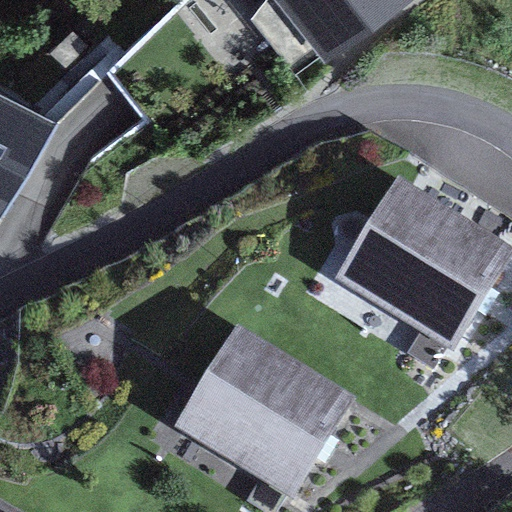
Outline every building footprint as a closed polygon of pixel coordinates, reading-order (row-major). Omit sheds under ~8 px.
[(261,0),(253,10),(296,70),(321,51),(326,58),(406,0),(261,0)] [(0,218),(64,114),(0,74),(0,218)] [(511,261),(511,244),(398,176),(336,279),(423,332),(410,353),(437,370),(448,351),(455,355),(511,261)] [(366,401),(239,323),(175,427),(262,480),(249,502),(265,511),(276,511),(286,496),(295,501),(320,461),(327,465),(366,401)] [(17,511),(0,502),(0,511),(17,511)]
